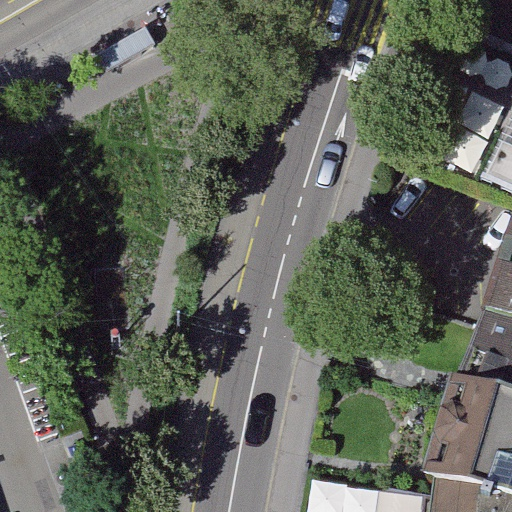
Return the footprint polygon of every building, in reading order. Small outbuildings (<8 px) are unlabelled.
[(511,26),(489,64),(511,73),(511,26)] [(447,165),(507,203),(511,204),(511,73),(489,64),(447,165)] [(511,204),(507,203),(457,334),(511,353),(511,204)] [(511,353),(457,334),(431,396),(511,428),(511,353)] [(511,511),(511,428),(431,396),(394,511),(511,511)]
